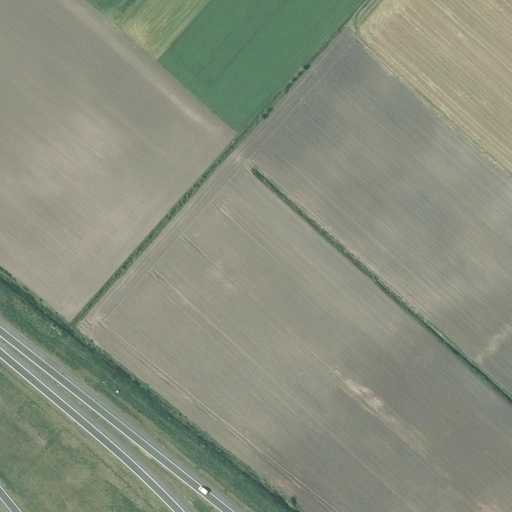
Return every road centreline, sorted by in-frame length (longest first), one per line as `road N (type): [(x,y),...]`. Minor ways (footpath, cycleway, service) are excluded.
road 1 (motorway): [(227,511),(0,331)]
road 2 (motorway): [(178,511),(0,353)]
